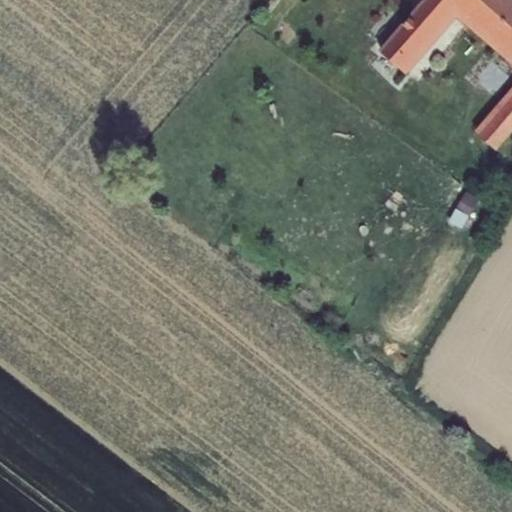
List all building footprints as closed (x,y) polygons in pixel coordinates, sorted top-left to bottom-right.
[(374,0),(298,0),(295,4),(298,9),(337,42),(353,25),(374,0)] [(511,0),(414,0),(378,44),(400,64),(453,4),(511,53),(511,68),(465,123),(490,145),(511,119),(511,0)] [(337,42),(298,9),(286,22),(326,56),(337,42)] [(364,34),(353,25),(337,42),(348,54),(364,34)] [(462,228),(479,199),(466,192),(449,221),(462,228)]
